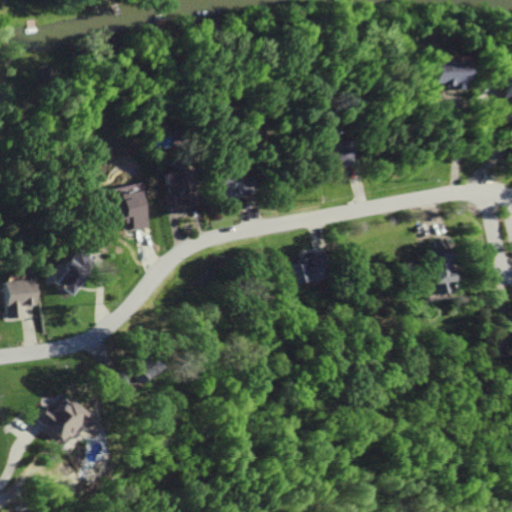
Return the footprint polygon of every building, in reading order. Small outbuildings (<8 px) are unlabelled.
[(456,62),(456,88),(445,89),(445,82),(424,83),(424,62),(456,62)] [(490,109),(502,110),(503,100),(511,100),(511,78),(494,76),(490,109)] [(316,146),(319,168),(341,166),(339,143),(316,146)] [(227,187),(237,185),(235,166),(204,170),(208,201),(229,198),(227,187)] [(179,170),(155,171),(157,208),(171,207),(170,194),(180,193),(179,170)] [(107,225),(125,221),(127,230),(141,227),(134,191),(121,193),(122,199),(103,202),(107,225)] [(422,294),(438,293),(437,283),(440,283),(438,249),(419,251),(420,265),(415,266),(417,285),(422,285),(422,294)] [(279,265),(281,282),(311,280),(309,256),(290,258),(291,263),(279,265)] [(42,282),(60,296),(75,277),(57,263),(42,282)] [(33,275),(36,305),(18,307),(19,316),(5,317),(1,278),(33,275)] [(140,375),(134,359),(102,372),(109,388),(140,375)] [(73,415),(56,396),(40,411),(35,407),(23,418),(45,441),(73,415)]
